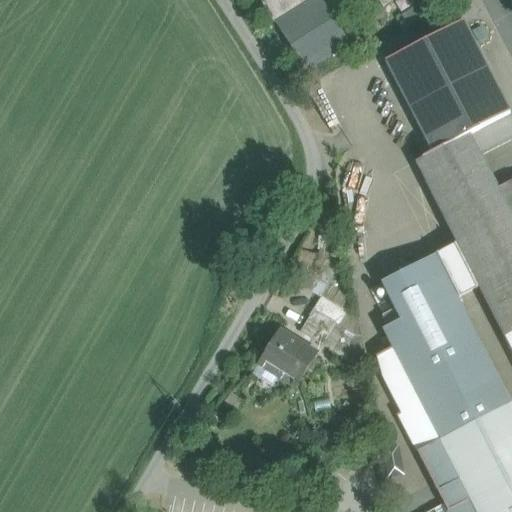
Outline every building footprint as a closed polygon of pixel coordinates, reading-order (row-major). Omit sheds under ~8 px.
[(259,0),(274,24),(311,0),(259,0)] [(342,33),(320,0),(311,0),(274,24),(305,73),(350,46),(342,33)] [(422,3),(401,17),(408,27),(429,14),(422,3)] [(463,22),(385,63),(432,154),(422,160),(422,161),(469,137),(480,131),(510,114),(463,22)] [(422,161),(415,164),(467,265),(511,241),(511,219),(497,190),(479,155),(469,137),(422,161)] [(511,182),(497,190),(511,219),(511,182)] [(315,311),(336,324),(348,303),(327,289),(341,268),(339,236),(317,235),(316,254),(302,254),(290,275),(289,295),(305,295),(319,302),(315,311)] [(511,241),(467,265),(506,342),(511,339),(511,241)] [(435,257),(381,284),(391,304),(445,276),(435,257)] [(511,511),(511,407),(445,276),(391,304),(401,322),(382,331),(393,351),(440,443),(450,464),(470,502),(474,511),(511,511)] [(336,324),(315,311),(301,333),(322,346),(336,324)] [(348,332),(336,324),(322,346),(334,354),(348,332)] [(317,355),(280,332),(259,366),(261,367),(263,362),(282,373),(279,378),(295,389),(317,355)] [(440,443),(393,351),(378,359),(383,379),(422,452),(440,443)] [(422,452),(417,455),(428,475),(450,464),(440,443),(422,452)] [(450,464),(428,475),(444,506),(445,505),(448,511),(450,511),(470,502),(450,464)] [(474,511),(470,502),(450,511),(474,511)]
